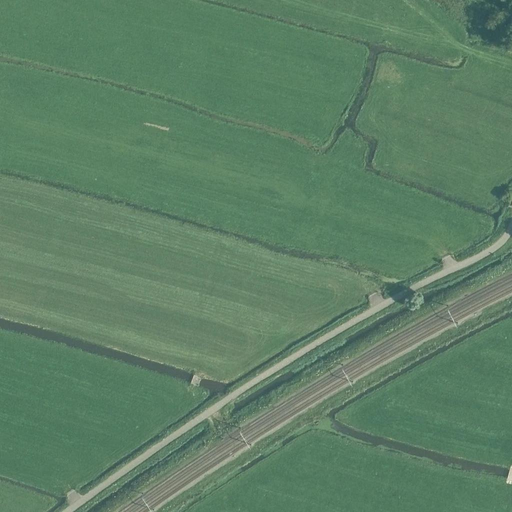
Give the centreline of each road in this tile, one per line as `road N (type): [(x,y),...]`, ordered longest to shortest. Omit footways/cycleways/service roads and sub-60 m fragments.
road 1 (track): [(379,307),(373,293),(0,191)]
road 2 (track): [(389,0),(461,48),(305,0)]
